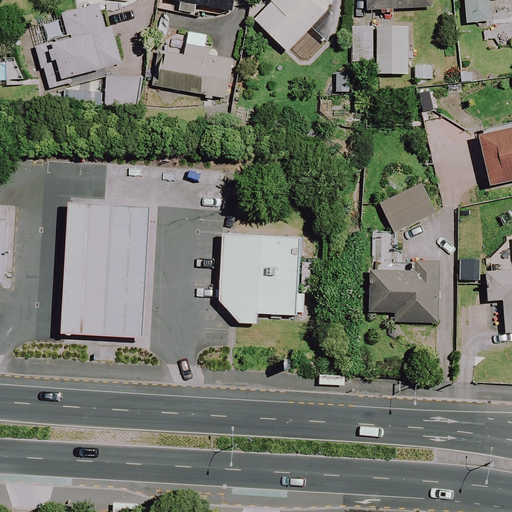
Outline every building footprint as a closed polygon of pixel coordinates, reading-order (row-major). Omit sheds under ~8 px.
[(196,16),(198,7),(233,13),(235,0),(169,0),(169,2),(180,4),(178,13),(196,16)] [(271,0),(252,20),(287,54),(330,12),(333,0),(271,0)] [(431,10),(430,0),(367,0),(368,14),(431,10)] [(509,10),(508,0),(464,0),(466,25),(490,23),(489,12),(509,10)] [(106,30),(99,6),(63,17),(70,40),(37,51),(48,88),(122,65),(111,29),(106,30)] [(372,29),(352,28),(352,63),(372,63),(372,29)] [(410,31),(379,29),(377,76),(408,77),(410,31)] [(205,51),(208,37),(189,34),(168,30),(157,89),(202,97),(225,101),(232,62),(217,59),(218,53),(205,51)] [(141,109),(142,80),(109,79),(109,86),(98,86),(97,108),(141,109)] [(352,115),(353,111),(353,107),(351,104),(349,101),(345,99),(342,98),(338,99),(334,100),(331,103),(330,106),(329,110),(329,114),(331,117),(333,120),(337,122),(340,123),(344,122),(348,121),(351,118),(352,115)] [(452,143),(449,126),(425,130),(428,147),(452,143)] [(511,183),(511,129),(479,137),(491,188),(511,183)] [(434,215),(420,187),(380,205),(394,234),(434,215)] [(160,204),(78,199),(74,279),(71,330),(154,335),(156,285),(160,204)] [(0,280),(9,281),(13,220),(0,219),(0,280)] [(303,313),(307,235),(230,231),(227,298),(246,320),(265,321),(265,311),(303,313)] [(439,263),(418,262),(417,275),(374,273),(372,314),(396,315),(395,323),(436,325),(439,263)] [(511,333),(511,272),(487,274),(488,302),(504,301),(506,334),(511,333)]
